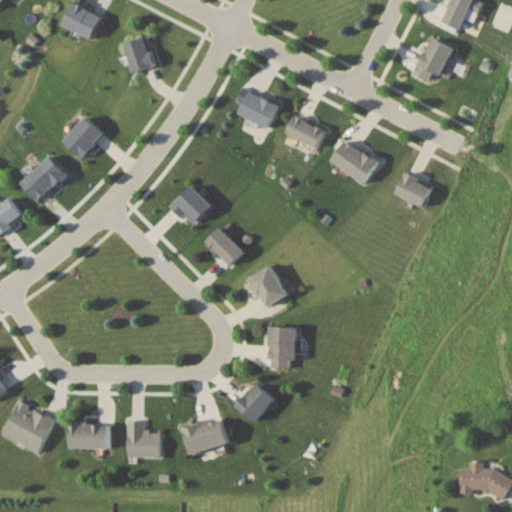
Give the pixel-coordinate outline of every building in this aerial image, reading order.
[(476,0),(454,0),(443,19),(460,29),(476,0)] [(103,17),(74,1),(62,22),(91,38),(103,17)] [(124,44),(134,71),(157,63),(147,35),(124,44)] [(421,65),(443,74),(454,47),(432,38),(421,65)] [(240,114),(270,127),(280,104),(250,91),(240,114)] [(326,130),(296,115),(287,132),(318,148),(326,130)] [(365,183),(380,162),(347,139),(332,160),(365,183)] [(68,173),(50,155),(23,182),(41,200),(68,173)] [(423,207),(434,185),(407,172),(396,193),(423,207)] [(0,205),(0,232),(24,216),(11,197),(0,205)] [(207,240),(232,265),(245,251),(221,227),(207,240)] [(289,294),(272,265),(250,277),(268,307),(289,294)] [(272,326),(270,368),(295,368),(296,327),(272,326)] [(0,394),(9,389),(0,374),(0,394)] [(238,406),(255,421),(275,398),(258,383),(238,406)] [(57,418),(19,401),(3,435),(41,453),(57,418)] [(230,443),(224,419),(185,429),(191,453),(230,443)] [(147,421),(130,421),(130,457),(162,457),(162,432),(147,432),(147,421)] [(110,448),(110,422),(70,422),(70,448),(110,448)] [(462,467),(462,492),(510,493),(511,472),(485,471),(485,461),(471,460),(471,467),(462,467)]
